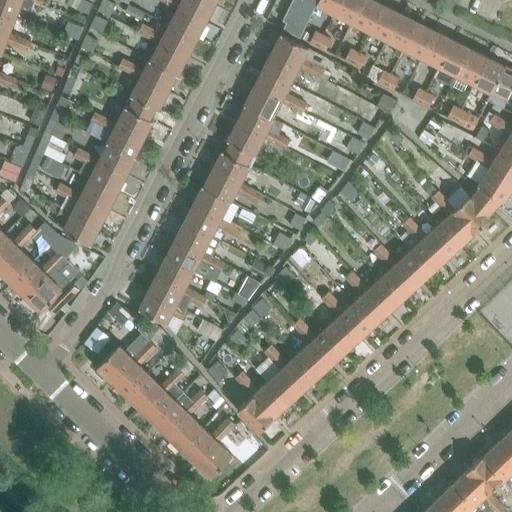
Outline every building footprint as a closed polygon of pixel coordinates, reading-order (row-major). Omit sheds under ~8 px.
[(20,0),(0,0),(0,8),(15,15),(20,0)] [(181,0),(180,4),(190,9),(188,12),(205,21),(214,4),(206,0),(181,0)] [(318,0),(293,0),(283,20),(287,22),(284,29),(300,37),(316,3),(318,0)] [(340,0),(318,0),(316,3),(334,12),(340,0)] [(361,0),(340,0),(334,12),(351,21),(361,0)] [(361,0),(351,21),(369,30),(382,4),(375,0),(361,0)] [(178,8),(169,25),(196,39),(205,21),(188,12),(190,9),(180,4),(178,8)] [(382,4),(369,30),(386,39),(400,12),(382,4)] [(0,34),(7,37),(9,32),(15,15),(0,8),(0,34)] [(400,55),(404,47),(417,21),(400,12),(386,39),(399,45),(395,53),(400,55)] [(435,30),(417,21),(404,47),(421,56),(435,30)] [(138,31),(149,37),(153,29),(142,23),(138,31)] [(164,35),(162,38),(172,43),(170,47),(187,56),(196,39),(169,25),(164,35)] [(149,37),(160,42),(162,38),(164,35),(153,29),(149,37)] [(421,56),(439,65),(452,39),(435,30),(421,56)] [(317,46),(323,35),(315,31),(310,42),(317,46)] [(9,32),(7,37),(5,41),(28,50),(32,41),(9,32)] [(281,33),(272,50),(289,59),(291,56),(301,61),(303,57),(308,47),(281,33)] [(331,38),(323,35),(317,46),(325,49),(331,38)] [(150,59),(178,74),(187,56),(170,47),(172,43),(162,38),(160,42),(151,59),(150,59)] [(439,65),(456,74),(470,47),(452,39),(439,65)] [(456,74),(474,82),(487,56),(470,47),(456,74)] [(352,63),(358,52),(350,48),(345,59),(352,63)] [(290,82),(299,65),(301,61),(291,56),(289,59),(272,50),(263,68),(290,82)] [(360,67),(366,56),(358,52),(352,63),(360,67)] [(511,68),(487,56),(474,82),(507,99),(511,88),(511,68)] [(299,65),(310,71),(314,63),(303,57),(301,61),(299,65)] [(118,66),(129,72),(133,64),(122,58),(118,66)] [(144,69),(142,73),(152,78),(151,81),(168,90),(176,73),(177,74),(178,74),(150,59),(144,69)] [(314,63),(310,71),(321,76),(325,68),(314,63)] [(129,72),(140,77),(142,73),(144,69),(133,64),(129,72)] [(385,85),(390,74),(383,70),(373,65),(368,76),(377,81),(385,85)] [(263,68),(254,85),(271,94),(273,90),(283,96),(285,92),(290,82),(263,68)] [(0,71),(0,80),(13,86),(16,78),(0,71)] [(135,97),(155,107),(158,109),(168,90),(151,81),(152,78),(142,73),(140,77),(131,95),(135,97)] [(398,78),(390,74),(385,85),(393,89),(398,78)] [(254,85),(245,103),(273,118),(273,117),(272,117),(281,100),(283,96),(273,90),(271,94),(254,85)] [(420,103),(425,92),(418,88),(412,99),(420,103)] [(281,100),(292,105),(296,97),(285,92),(283,96),(281,100)] [(433,95),(425,92),(420,103),(428,107),(433,95)] [(153,119),(149,118),(155,107),(135,97),(129,107),(126,105),(117,123),(114,127),(124,132),(126,129),(143,138),(153,119)] [(296,97),(292,105),(303,111),(307,103),(296,97)] [(374,127),(385,111),(364,100),(356,116),(374,127)] [(246,104),(237,121),(254,130),(256,126),(266,131),(268,128),(273,118),(245,103),(245,104),(246,104)] [(460,109),(453,105),(447,116),(455,120),(460,109)] [(468,113),(460,109),(455,120),(463,124),(472,129),(478,118),(468,113)] [(90,120),(101,125),(106,118),(95,112),(90,120)] [(101,125),(112,131),(114,127),(117,123),(106,118),(101,125)] [(246,162),(251,152),(254,153),(264,135),(266,131),(256,126),(254,130),(237,121),(228,140),(231,141),(225,152),(246,162)] [(112,131),(107,141),(135,155),(136,155),(134,154),(143,138),(126,129),(124,132),(114,127),(112,131)] [(264,135),(275,141),(279,133),(268,128),(266,131),(264,135)] [(511,130),(499,150),(511,158),(511,130)] [(279,133),(275,141),(286,147),(290,139),(279,133)] [(100,159),(98,163),(107,168),(109,165),(126,173),(135,155),(107,141),(108,142),(100,159)] [(89,153),(78,147),(74,155),(85,161),(89,153)] [(222,150),(213,169),(229,177),(228,181),(238,186),(240,182),(249,164),(246,162),(225,152),(222,150)] [(511,158),(499,150),(491,163),(500,169),(498,172),(511,181),(511,158)] [(100,159),(89,153),(85,161),(96,167),(98,163),(100,159)] [(98,163),(96,167),(90,177),(117,191),(126,173),(109,165),(107,168),(98,163)] [(478,184),(502,199),(503,200),(511,186),(511,181),(498,172),(500,169),(491,163),(478,184)] [(203,185),(231,200),(236,190),(238,186),(228,181),(229,177),(213,169),(204,185),(203,185)] [(89,203),(91,200),(108,208),(117,191),(90,177),(82,194),(80,198),(89,203)] [(67,196),(71,188),(60,182),(56,190),(67,196)] [(236,190),(247,195),(251,187),(240,182),(238,186),(236,190)] [(203,185),(193,203),(210,212),(208,215),(218,221),(220,217),(229,199),(230,200),(231,200),(203,185)] [(251,187),(247,195),(258,201),(262,193),(251,187)] [(82,194),(71,188),(67,196),(78,202),(80,198),(82,194)] [(462,216),(475,230),(490,217),(469,194),(451,211),(459,219),(462,216)] [(1,197),(0,198),(0,211),(1,213),(9,204),(1,197)] [(80,198),(78,202),(72,212),(99,225),(108,208),(91,200),(89,203),(80,198)] [(193,203),(184,220),(211,234),(216,225),(218,221),(208,215),(210,212),(193,203)] [(61,206),(57,214),(68,220),(72,212),(61,206)] [(440,221),(460,244),(475,230),(462,216),(459,219),(451,211),(440,221)] [(72,212),(68,220),(63,229),(90,243),(99,225),(72,212)] [(216,225),(227,230),(231,222),(220,217),(218,221),(216,225)] [(184,220),(175,238),(192,247),(190,250),(200,256),(202,252),(211,234),(184,220)] [(433,243),(446,257),(460,244),(440,221),(422,237),(430,246),(433,243)] [(231,222),(227,230),(238,236),(242,228),(231,222)] [(29,224),(21,233),(29,240),(37,232),(29,224)] [(0,238),(0,266),(11,255),(9,252),(17,244),(13,241),(5,233),(0,238)] [(21,233),(13,241),(17,244),(21,248),(29,240),(21,233)] [(430,246),(422,237),(410,249),(430,271),(446,257),(433,243),(430,246)] [(192,247),(175,238),(166,255),(193,269),(198,260),(200,256),(190,250),(192,247)] [(0,266),(0,270),(12,282),(33,260),(21,248),(17,244),(9,252),(11,255),(0,266)] [(404,269),(417,283),(430,271),(410,249),(394,264),(401,272),(404,269)] [(57,252),(50,260),(56,267),(64,258),(57,252)] [(198,260),(209,266),(213,258),(202,252),(200,256),(198,260)] [(166,255),(157,273),(174,282),(172,285),(182,290),(184,287),(193,269),(166,255)] [(77,289),(69,280),(78,271),(65,258),(64,258),(56,267),(50,260),(42,269),(45,271),(37,280),(39,282),(26,296),(41,310),(47,303),(56,311),(77,289)] [(213,258),(209,266),(220,271),(224,263),(213,258)] [(12,282),(26,296),(39,282),(37,280),(45,271),(42,269),(33,260),(12,282)] [(382,274),(403,297),(417,283),(404,269),(401,272),(394,264),(382,274)] [(157,273),(148,290),(175,304),(180,295),(182,290),(172,285),(174,282),(157,273)] [(375,296),(388,310),(403,297),(382,274),(365,290),(372,299),(375,296)] [(87,281),(82,276),(75,283),(80,289),(87,281)] [(180,295),(191,300),(195,292),(184,287),(182,290),(180,295)] [(175,304),(148,290),(139,308),(166,322),(175,304)] [(353,301),(374,323),(388,310),(375,296),(372,299),(365,290),(353,301)] [(195,292),(191,300),(202,306),(206,298),(195,292)] [(374,323),(353,301),(342,311),(349,320),(346,322),(359,336),(374,323)] [(349,320),(342,311),(324,327),(345,350),(359,336),(346,322),(349,320)] [(345,350),(324,327),(313,338),(321,346),(318,349),(330,363),(345,350)] [(321,346),(313,338),(296,354),(316,376),(330,363),(318,349),(321,346)] [(150,342),(141,350),(149,357),(157,349),(150,342)] [(135,360),(133,358),(118,343),(97,365),(111,379),(125,366),(128,368),(135,360)] [(141,350),(133,358),(135,360),(141,366),(149,357),(141,350)] [(316,376),(296,354),(284,364),(292,373),(289,376),(302,389),(316,376)] [(141,366),(135,360),(128,368),(125,366),(111,379),(126,393),(147,371),(141,366)] [(284,364),(267,381),(287,403),(302,389),(289,376),(292,373),(284,364)] [(177,369),(169,377),(177,384),(185,376),(177,369)] [(161,385),(147,371),(126,393),(140,407),(153,393),(156,396),(164,388),(161,385)] [(169,377),(161,385),(164,388),(169,393),(177,384),(169,377)] [(267,381),(255,391),(263,399),(260,402),(273,416),(287,403),(267,381)] [(169,393),(164,388),(156,396),(153,393),(140,407),(154,420),(175,399),(169,393)] [(200,391),(192,399),(199,407),(207,398),(200,391)] [(263,399),(255,391),(237,407),(258,430),(273,416),(260,402),(263,399)] [(154,420),(168,434),(181,420),(178,418),(186,409),(184,408),(175,399),(154,420)] [(199,407),(192,399),(184,408),(186,409),(191,415),(199,407)] [(191,415),(186,409),(178,418),(181,420),(168,434),(182,448),(203,426),(191,415)] [(228,418),(220,426),(227,434),(235,426),(228,418)] [(182,448),(196,461),(209,448),(206,445),(214,437),(212,435),(203,426),(182,448)] [(227,434),(220,426),(212,435),(214,437),(219,442),(227,434)] [(511,430),(511,429),(497,442),(510,456),(507,459),(511,464),(511,430)] [(209,448),(196,461),(210,475),(231,454),(219,442),(214,437),(206,445),(209,448)] [(482,454),(481,455),(503,478),(511,470),(511,469),(511,464),(507,459),(510,456),(497,442),(483,456),(482,454)] [(481,455),(467,469),(480,482),(477,485),(485,493),(488,490),(502,477),(503,478),(481,455)] [(467,469),(452,483),(473,504),(480,511),(491,511),(494,510),(488,504),(489,503),(482,496),(485,493),(477,485),(480,482),(467,469)] [(452,483),(439,496),(452,509),(449,511),(465,511),(473,504),(452,483)] [(489,503),(490,505),(497,499),(488,490),(485,493),(482,496),(489,503)] [(439,496),(425,509),(427,511),(449,511),(452,509),(439,496)] [(497,499),(490,505),(497,511),(500,511),(505,508),(497,499)]
